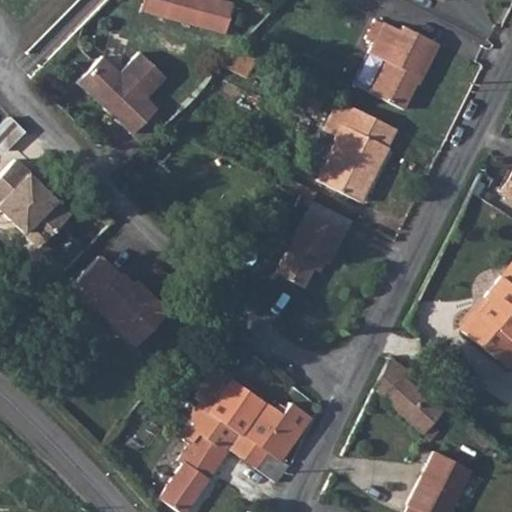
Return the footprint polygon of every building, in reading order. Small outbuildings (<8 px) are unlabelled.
[(210,0),(141,0),(138,12),(232,38),(237,21),(230,19),(232,6),(210,0)] [(434,41),(398,24),(395,28),(379,21),(364,50),(380,57),(364,90),(398,107),(411,82),(410,80),(409,76),(410,73),(417,75),(434,41)] [(213,65),(238,76),(247,58),(228,49),(213,65)] [(97,57),(73,83),(108,116),(111,113),(118,119),(115,122),(129,135),(153,109),(140,98),(160,76),(134,53),(115,74),(97,57)] [(383,143),(382,140),(389,124),(343,103),(328,137),(330,139),(312,178),(357,200),(383,143)] [(31,174),(17,160),(0,177),(0,209),(39,248),(70,216),(54,201),(53,203),(46,196),(48,194),(29,176),(31,174)] [(511,168),(497,190),(511,199),(511,168)] [(317,257),(323,260),(327,262),(349,217),(310,199),(274,273),(302,286),(311,269),(317,257)] [(311,269),(318,272),(323,260),(317,257),(311,269)] [(100,258),(73,285),(98,309),(125,278),(122,275),(120,278),(100,258)] [(481,296),(486,300),(461,331),(494,359),(511,336),(511,267),(503,279),(498,275),(481,296)] [(125,278),(98,309),(136,346),(168,314),(143,289),(139,292),(125,278)] [(225,332),(209,319),(190,343),(206,355),(225,332)] [(403,374),(406,369),(386,355),(375,377),(369,390),(426,438),(435,427),(428,418),(435,408),(403,374)] [(200,404),(278,461),(297,431),(306,418),(289,404),(273,425),(255,413),(265,398),(217,365),(199,395),(202,400),(200,404)] [(200,404),(196,409),(182,434),(192,441),(180,462),(183,464),(161,501),(176,511),(188,511),(228,450),(271,480),(284,465),(278,461),(200,404)] [(453,500),(469,468),(430,449),(418,474),(453,500)] [(418,474),(403,504),(406,505),(402,511),(447,511),(453,500),(418,474)]
